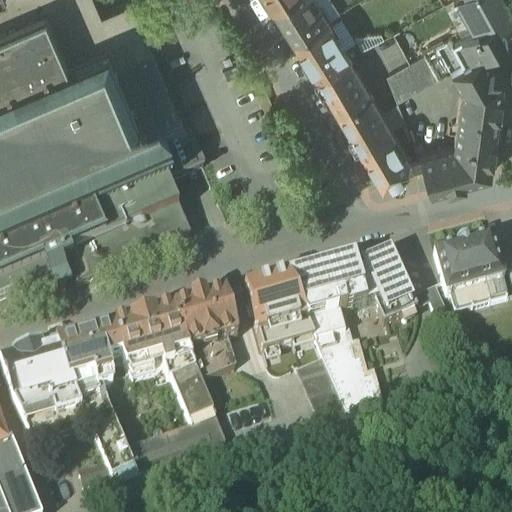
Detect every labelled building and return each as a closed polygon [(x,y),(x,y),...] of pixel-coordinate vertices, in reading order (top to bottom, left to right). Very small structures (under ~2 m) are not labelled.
[(9,0),(0,4),(0,308),(49,288),(51,293),(53,295),(54,296),(56,297),(59,297),(62,296),(64,295),(65,293),(66,291),(67,289),(66,287),(65,283),(72,280),(77,290),(189,242),(166,187),(202,171),(130,3),(91,19),(83,0),(9,0)] [(284,0),(273,8),(294,42),(328,21),(314,0),(284,0)] [(455,0),(454,1),(472,33),(453,43),(464,65),(485,54),(507,42),(499,26),(511,19),(511,18),(501,0),(455,0)] [(328,21),(294,42),(316,78),(344,60),(350,57),(328,21)] [(360,35),(361,46),(384,43),(382,33),(360,35)] [(451,41),(438,48),(452,72),(464,65),(453,43),(451,41)] [(438,48),(425,55),(438,80),(452,72),(438,48)] [(464,65),(452,72),(461,90),(454,147),(420,156),(423,167),(430,192),(490,175),(492,161),(503,82),(493,63),(490,65),(485,54),(464,65)] [(425,55),(387,77),(397,103),(438,80),(425,55)] [(409,159),(350,57),(344,60),(316,78),(382,189),(415,169),(423,167),(420,156),(409,159)] [(491,242),(433,258),(445,302),(466,296),(471,315),(506,305),(501,286),(503,285),(501,279),(491,242)] [(353,264),(287,282),(299,309),(314,345),(348,423),(363,419),(379,415),(381,414),(372,382),(365,384),(359,365),(355,347),(351,348),(343,317),(373,308),(383,330),(417,315),(416,315),(429,309),(423,297),(411,302),(390,257),(363,269),(366,275),(356,278),(353,264)] [(284,275),(240,288),(250,323),(297,309),(298,309),(299,309),(287,282),(284,275)] [(511,303),(511,297),(506,278),(501,279),(503,285),(501,286),(506,305),(511,303)] [(434,292),(423,297),(429,309),(433,319),(444,314),(434,292)] [(224,298),(202,304),(203,306),(192,310),(191,308),(170,314),(187,356),(227,345),(237,342),(224,298)] [(170,314),(111,331),(120,361),(123,369),(132,385),(164,376),(166,385),(170,384),(170,382),(194,372),(187,356),(170,314)] [(111,331),(54,348),(67,391),(71,390),(88,432),(105,471),(124,463),(121,454),(119,450),(123,448),(100,393),(113,390),(106,365),(120,361),(111,331)] [(227,345),(187,356),(194,372),(200,387),(235,372),(227,345)] [(54,348),(0,363),(0,368),(4,382),(5,382),(12,407),(34,449),(88,432),(71,390),(67,391),(54,348)] [(359,449),(316,352),(292,362),(333,456),(359,449)] [(194,372),(170,382),(170,384),(191,432),(215,422),(200,387),(194,372)] [(511,392),(507,379),(491,384),(496,398),(511,392)] [(379,415),(363,419),(369,439),(384,435),(379,415)] [(215,422),(191,432),(162,442),(162,441),(121,454),(124,463),(105,471),(122,511),(148,511),(186,502),(186,501),(241,484),(215,422)] [(0,511),(36,511),(6,437),(3,438),(0,427),(0,511)] [(122,511),(110,483),(91,489),(98,511),(122,511)]
